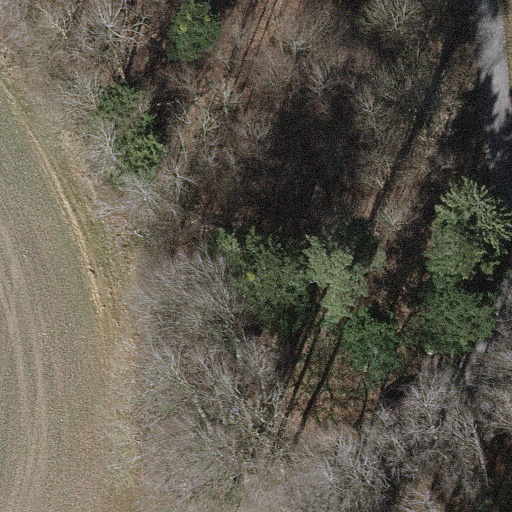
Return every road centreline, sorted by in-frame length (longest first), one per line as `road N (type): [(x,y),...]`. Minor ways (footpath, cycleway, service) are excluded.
road 1 (unclassified): [(287,511),(511,374)]
road 2 (track): [(511,253),(474,0)]
